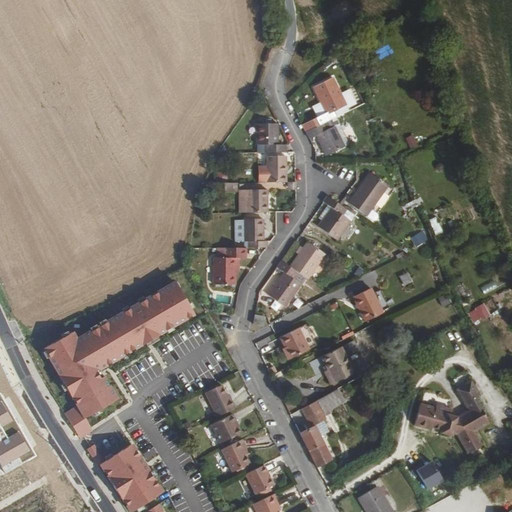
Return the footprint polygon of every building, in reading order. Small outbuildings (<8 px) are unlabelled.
[(326,113),(303,125),(306,132),(334,118),(331,112),(345,105),(332,79),(313,88),(326,113)] [(405,123),(406,115),(398,113),(397,121),(405,123)] [(334,118),(306,132),(310,139),(316,135),(326,155),(343,147),(333,128),(338,125),(334,118)] [(264,144),(264,153),(285,153),(285,144),(277,144),(277,124),(270,124),(264,124),(256,125),(256,144),(264,144)] [(347,144),(338,125),(333,128),(343,147),(347,144)] [(405,137),(410,149),(418,146),(413,134),(405,137)] [(267,183),(285,183),(285,157),(266,157),(266,168),(267,183)] [(258,168),(258,183),(267,183),(266,168),(258,168)] [(388,187),(371,174),(349,203),(366,217),(388,187)] [(237,184),(212,184),(212,193),(237,193),(237,184)] [(238,198),(238,213),(267,213),(266,190),(248,190),(248,197),(238,198)] [(345,210),(327,196),(323,203),(327,206),(331,209),(323,221),(318,227),(336,240),(349,221),(341,215),(345,210)] [(319,217),(323,221),(331,209),(327,206),(319,217)] [(349,221),(354,215),(345,210),(341,215),(349,221)] [(429,220),(435,235),(443,231),(437,216),(429,220)] [(244,242),(244,220),(234,220),(235,242),(244,242)] [(245,248),(266,248),(266,242),(263,242),(263,220),(244,220),(244,242),(244,248),(245,248)] [(422,230),(409,238),(416,247),(428,239),(422,230)] [(299,274),(314,284),(331,260),(307,243),(302,250),(299,249),(296,253),(298,255),(290,267),(299,274)] [(244,248),(224,248),(224,259),(214,259),(213,285),(235,285),(235,272),(239,272),(239,259),(245,259),(245,248),(244,248)] [(282,261),(276,269),(283,274),(268,295),(285,307),(300,285),(294,280),(299,274),(290,267),(282,261)] [(403,286),(413,281),(408,272),(398,276),(403,286)] [(484,294),(497,288),(494,281),(481,287),(484,294)] [(67,414),(79,435),(91,428),(85,419),(117,400),(99,369),(143,344),(143,345),(160,335),(159,334),(194,314),(176,282),(77,340),(72,333),(44,349),(60,376),(59,377),(71,397),(72,396),(78,406),(67,414)] [(383,313),(371,288),(353,297),(365,322),(383,313)] [(441,306),(451,304),(448,294),(438,297),(441,306)] [(484,304),(467,311),(473,323),(490,316),(484,304)] [(254,315),(253,325),(262,327),(264,317),(254,315)] [(284,348),(290,359),(309,349),(298,328),(279,338),(284,348)] [(457,392),(472,383),(469,378),(475,374),(452,333),(430,346),(454,388),(455,387),(457,392)] [(269,338),(257,341),(261,353),(272,350),(269,338)] [(340,347),(345,356),(358,350),(353,341),(340,347)] [(352,372),(345,356),(340,347),(321,356),(328,372),(325,373),(330,384),(352,372)] [(288,360),(290,359),(284,348),(282,349),(288,360)] [(230,395),(246,388),(240,373),(224,380),(230,395)] [(478,392),(472,383),(457,392),(466,408),(465,408),(468,413),(456,420),(449,417),(451,412),(435,407),(434,409),(431,408),(420,405),(417,417),(414,426),(430,431),(431,429),(442,432),(441,434),(452,437),(453,435),(458,436),(468,454),(481,447),(474,433),(472,430),(476,427),(481,429),(489,424),(472,395),(478,392)] [(207,393),(218,417),(236,409),(232,401),(230,403),(227,396),(223,386),(207,393)] [(343,401),(337,389),(301,409),(309,424),(304,426),(306,430),(300,433),(317,468),(332,460),(314,426),(324,420),(322,415),(329,412),(331,407),(343,401)] [(0,394),(0,463),(6,474),(37,456),(0,394)] [(240,435),(237,429),(235,424),(236,423),(233,416),(212,425),(220,444),(240,435)] [(243,441),(222,450),(233,473),(250,465),(247,457),(244,450),(246,448),(243,441)] [(96,448),(89,452),(98,466),(100,465),(109,478),(107,479),(121,499),(122,499),(130,511),(131,511),(162,492),(131,445),(104,462),(96,448)] [(501,460),(511,455),(511,452),(509,446),(497,452),(501,460)] [(433,483),(419,461),(406,469),(420,491),(433,483)] [(263,465),(245,474),(255,496),(274,487),(263,465)] [(391,511),(376,487),(358,497),(366,511),(391,511)] [(277,505),(273,496),(253,505),(255,511),(276,511),(277,511),(274,506),(277,505)]
